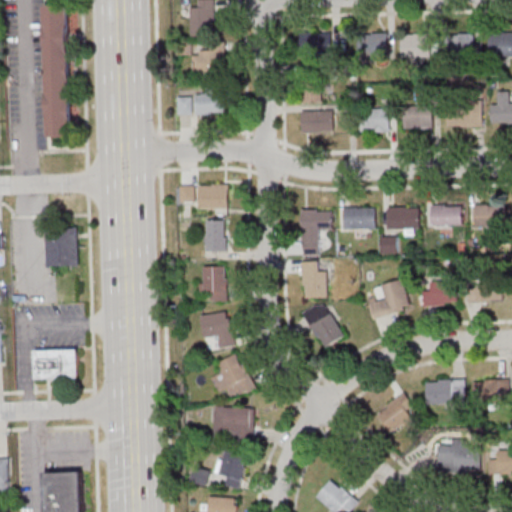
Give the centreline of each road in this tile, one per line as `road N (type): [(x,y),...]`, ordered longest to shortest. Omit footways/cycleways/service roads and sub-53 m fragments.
road 1 (secondary): [(139,511),(119,0)]
road 2 (residential): [(510,511),(442,507),(406,493),(371,463),(283,353),(267,268),(267,157)]
road 3 (residential): [(511,165),(347,170),(267,157)]
road 4 (residential): [(511,339),(419,343),(364,368),(322,404)]
road 5 (residential): [(267,157),(265,1)]
road 6 (residential): [(267,157),(229,149),(126,152)]
road 7 (residential): [(136,410),(0,413)]
road 8 (residential): [(126,181),(0,187)]
